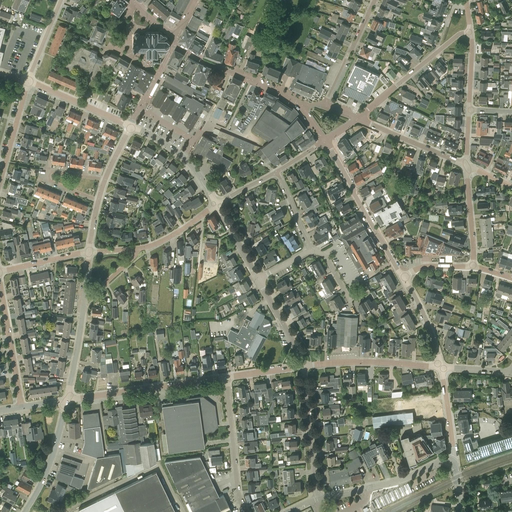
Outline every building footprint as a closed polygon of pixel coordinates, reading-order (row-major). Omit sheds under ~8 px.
[(20,0),(15,0),(12,8),(17,10),(20,0)] [(21,0),(17,9),(24,12),(29,0),(21,0)] [(117,0),(116,2),(112,0),(109,4),(113,7),(111,10),(116,13),(115,15),(116,16),(118,16),(119,16),(124,9),(125,9),(126,7),(126,6),(129,2),(125,0),(117,0)] [(153,0),(148,6),(164,19),(174,8),(175,5),(169,0),(165,5),(159,0),(153,0)] [(172,10),(170,15),(179,20),(189,0),(178,0),(173,10),(172,10)] [(359,7),(361,3),(355,1),(355,0),(354,0),(351,0),(350,3),(352,4),(350,7),(358,10),(358,9),(359,9),(360,7),(359,7)] [(382,0),(382,3),(387,5),(395,9),(398,3),(404,5),(405,0),(394,0),(393,0),(382,0)] [(444,0),(435,0),(435,2),(439,3),(438,6),(446,9),(447,5),(446,4),(447,2),(444,1),(444,0)] [(503,12),(509,10),(504,0),(499,2),(503,12)] [(478,23),(484,21),(482,14),(484,14),(483,10),(482,8),(483,7),(483,6),(481,1),(477,2),(478,8),(476,9),(476,12),(478,12),(479,15),(476,15),(478,23)] [(179,41),(184,44),(185,45),(186,45),(186,46),(187,47),(187,46),(188,47),(195,33),(203,20),(208,9),(207,8),(208,6),(204,4),(203,7),(203,6),(200,12),(197,17),(193,15),(189,21),(186,28),(179,41)] [(438,6),(437,9),(433,8),(432,11),(429,9),(428,12),(439,16),(440,14),(442,15),(443,12),(444,13),(446,9),(438,6)] [(376,14),(382,17),(384,13),(387,15),(389,11),(385,9),(385,10),(380,7),(376,14)] [(63,17),(71,20),(73,15),(76,16),(78,11),(70,8),(69,11),(66,10),(65,12),(63,17)] [(352,22),(356,15),(350,12),(343,8),(341,12),(346,15),(345,18),(352,22)] [(11,15),(0,10),(0,19),(9,22),(11,15)] [(439,29),(441,22),(436,20),(432,18),(432,20),(431,19),(433,15),(424,12),(422,18),(431,21),(430,26),(439,29)] [(41,17),(31,13),(29,18),(39,22),(41,17)] [(102,41),(107,29),(103,27),(104,24),(98,21),(99,20),(93,17),(90,24),(93,26),(95,25),(96,26),(91,36),(89,40),(80,36),(79,40),(87,43),(88,40),(91,41),(101,46),(103,45),(104,43),(103,41),(102,41)] [(384,21),(383,24),(374,19),(371,27),(376,29),(376,28),(380,30),(382,25),(388,26),(389,22),(384,21)] [(233,32),(236,24),(235,23),(234,26),(231,24),(224,38),(229,40),(233,32)] [(237,24),(236,24),(233,32),(239,35),(243,26),(237,23),(237,24)] [(337,25),(335,28),(346,33),(349,27),(341,23),(339,28),(338,27),(339,26),(337,25)] [(59,25),(57,32),(64,35),(67,28),(59,25)] [(321,28),(319,31),(330,37),(332,33),(321,28)] [(343,40),(346,33),(335,28),(334,30),(337,32),(335,36),(343,40)] [(434,43),(437,35),(431,33),(432,31),(426,29),(425,32),(424,32),(423,36),(425,36),(425,37),(428,38),(427,41),(428,41),(434,43)] [(161,63),(161,59),(162,59),(162,58),(163,57),(164,57),(164,56),(165,55),(166,55),(166,53),(166,52),(167,52),(168,51),(167,51),(167,50),(168,50),(167,49),(170,47),(171,46),(170,46),(170,43),(171,43),(170,42),(168,40),(168,39),(167,39),(167,37),(168,37),(167,37),(166,36),(166,35),(165,36),(164,36),(162,34),(162,33),(159,32),(159,31),(158,32),(153,32),(153,31),(153,32),(148,32),(147,31),(145,33),(147,35),(147,36),(144,36),(144,35),(143,35),(143,36),(140,36),(140,35),(139,35),(139,34),(140,34),(140,33),(139,34),(138,33),(139,32),(138,32),(136,32),(135,32),(136,33),(135,34),(134,33),(134,34),(134,35),(134,40),(134,43),(134,53),(135,53),(135,52),(139,52),(139,53),(140,53),(140,52),(143,52),(143,53),(144,53),(144,52),(147,52),(147,56),(146,57),(147,57),(147,60),(146,60),(147,61),(147,60),(152,60),(152,62),(152,63),(153,63),(155,63),(158,63),(160,63),(161,63)] [(329,40),(330,37),(319,31),(318,35),(329,40)] [(366,40),(376,45),(378,41),(383,44),(387,36),(376,31),(374,35),(369,33),(366,40)] [(54,39),(61,42),(64,35),(57,32),(54,39)] [(189,47),(200,54),(200,53),(209,38),(198,32),(189,47)] [(241,47),(247,49),(252,37),(246,34),(241,47)] [(423,38),(411,34),(409,40),(421,44),(423,38)] [(216,61),(222,62),(222,61),(223,55),(216,52),(220,42),(212,38),(204,55),(203,56),(216,61)] [(51,45),(59,48),(61,42),(54,39),(51,45)] [(330,40),(327,46),(328,47),(338,51),(340,49),(341,48),(342,46),(341,45),(333,41),(330,40)] [(410,42),(406,47),(410,51),(409,53),(416,59),(422,53),(420,50),(422,47),(418,44),(416,47),(415,46),(412,43),(412,44),(410,42)] [(225,51),(223,57),(225,58),(226,58),(225,61),(225,62),(229,63),(232,64),(234,65),(234,64),(235,61),(236,61),(237,57),(238,57),(239,54),(238,53),(239,51),(234,50),(236,45),(235,44),(229,43),(227,48),(228,48),(227,52),(225,51)] [(481,44),(481,51),(487,51),(487,55),(490,55),(490,51),(490,44),(481,44)] [(56,55),(59,48),(51,45),(48,52),(56,55)] [(98,63),(100,64),(103,59),(101,58),(99,57),(97,56),(97,55),(97,54),(96,54),(97,52),(92,49),(91,51),(89,49),(80,45),(79,46),(77,49),(76,48),(70,63),(68,62),(67,63),(65,67),(65,69),(73,72),(75,68),(89,75),(94,65),(95,62),(98,63)] [(360,49),(359,53),(360,53),(359,54),(367,58),(368,55),(369,56),(371,51),(372,50),(379,54),(381,49),(373,46),(371,50),(363,46),(361,50),(360,49)] [(328,47),(327,49),(329,50),(327,54),(328,54),(335,58),(338,51),(328,47)] [(392,51),(395,52),(402,54),(403,55),(404,50),(396,48),(394,47),(392,51)] [(180,61),(184,55),(175,50),(171,57),(168,63),(169,64),(167,67),(176,71),(178,69),(180,65),(178,64),(180,61)] [(104,58),(103,59),(100,64),(112,70),(118,57),(111,53),(110,55),(109,55),(109,53),(103,55),(103,56),(103,57),(104,58)] [(252,70),(257,72),(259,63),(260,60),(254,58),(255,55),(250,53),(248,60),(248,59),(245,68),(252,70)] [(402,54),(396,60),(398,62),(397,63),(405,71),(410,66),(408,64),(411,61),(405,55),(403,55),(402,54)] [(299,74),(303,64),(290,59),(287,57),(283,65),(284,65),(281,71),(282,72),(287,74),(287,75),(288,76),(289,76),(290,75),(295,77),(297,74),(299,74)] [(481,65),(487,65),(487,63),(491,63),(491,59),(487,58),(487,57),(481,57),(481,65)] [(116,66),(114,69),(117,70),(119,68),(120,69),(122,70),(121,72),(124,74),(125,72),(130,63),(126,61),(121,58),(116,67),(116,66)] [(188,58),(187,60),(183,68),(180,67),(177,72),(181,74),(182,72),(185,73),(186,72),(191,75),(198,63),(188,58)] [(453,58),(453,64),(459,64),(459,69),(463,70),(464,64),(462,64),(462,59),(453,58)] [(437,69),(435,71),(439,76),(442,74),(446,71),(444,68),(444,67),(439,61),(434,65),(437,69)] [(199,63),(195,72),(192,81),(204,86),(207,77),(208,77),(211,68),(199,63)] [(391,79),(396,75),(393,70),(395,68),(391,63),(387,66),(389,69),(387,71),(387,72),(386,73),(391,79)] [(137,77),(141,79),(138,85),(135,84),(133,89),(144,94),(146,90),(147,90),(154,75),(142,69),(141,69),(141,68),(131,64),(119,89),(129,94),(137,77)] [(304,64),(303,64),(299,74),(297,74),(295,77),(289,88),(304,94),(313,98),(314,96),(315,97),(316,95),(317,96),(318,95),(319,95),(322,89),(321,89),(327,74),(316,69),(304,64)] [(379,77),(378,75),(355,64),(347,81),(349,82),(348,85),(346,84),(343,91),(343,92),(342,96),(347,98),(348,94),(350,95),(364,102),(367,94),(370,95),(379,77)] [(281,75),(282,72),(281,71),(270,67),(269,67),(265,66),(262,73),(266,75),(266,76),(279,81),(280,78),(281,78),(281,77),(282,75),(281,75)] [(480,77),(486,78),(486,74),(492,74),(492,71),(493,71),(493,68),(486,67),(486,70),(480,69),(480,77)] [(439,76),(435,71),(433,69),(430,72),(437,80),(440,77),(439,76)] [(51,71),(48,78),(55,81),(58,74),(51,71)] [(174,78),(186,84),(190,79),(181,74),(177,72),(174,78)] [(427,75),(426,73),(422,77),(428,84),(432,81),(435,79),(430,74),(430,73),(427,75)] [(61,84),(64,77),(58,74),(55,81),(61,84)] [(174,78),(167,75),(165,80),(166,80),(163,85),(162,84),(160,88),(161,88),(161,89),(160,88),(151,103),(160,108),(160,109),(168,115),(169,113),(172,115),(171,116),(180,122),(181,121),(184,122),(184,124),(192,129),(193,128),(198,131),(214,103),(204,98),(205,96),(200,94),(193,91),(194,89),(186,84),(174,78)] [(217,75),(212,86),(216,88),(215,91),(219,93),(218,93),(217,96),(220,97),(223,90),(220,89),(223,83),(222,82),(223,78),(217,75)] [(502,84),(511,84),(511,80),(504,81),(504,75),(500,75),(500,84),(502,84)] [(68,87),(71,80),(64,77),(61,84),(68,87)] [(233,77),(232,79),(228,88),(227,87),(222,97),(228,100),(238,79),(233,77)] [(421,90),(424,88),(428,84),(422,77),(417,80),(418,81),(416,84),(421,90)] [(238,91),(242,81),(238,79),(228,100),(234,103),(239,92),(238,91)] [(75,90),(78,83),(71,80),(68,87),(75,90)] [(205,96),(208,90),(203,87),(200,94),(205,96)] [(401,89),(397,98),(402,100),(411,105),(416,95),(406,91),(401,89)] [(254,90),(251,95),(250,94),(248,95),(247,96),(248,97),(250,98),(250,99),(252,100),(250,104),(254,106),(259,94),(260,93),(254,90)] [(461,101),(462,94),(460,94),(460,91),(446,90),(446,95),(449,96),(449,97),(455,97),(455,101),(461,101)] [(249,114),(243,123),(241,122),(236,129),(243,133),(247,126),(254,117),(255,115),(258,116),(261,110),(262,110),(265,104),(272,107),(277,98),(276,97),(266,92),(263,96),(259,94),(254,106),(250,115),(249,114)] [(123,94),(117,106),(124,109),(127,103),(129,103),(130,101),(131,98),(123,94)] [(479,103),(486,103),(486,99),(492,100),(492,94),(486,94),(486,97),(479,96),(479,103)] [(46,100),(37,96),(34,104),(43,108),(44,105),(47,106),(49,102),(46,101),(46,100)] [(228,100),(222,97),(217,107),(223,110),(228,100)] [(272,107),(270,110),(282,118),(285,114),(288,116),(289,114),(291,111),(292,109),(289,107),(287,106),(288,105),(278,98),(277,98),(272,107)] [(426,108),(429,101),(424,99),(422,98),(419,105),(426,108)] [(384,110),(382,113),(380,112),(377,118),(386,122),(389,116),(387,115),(388,112),(395,115),(400,103),(391,99),(388,105),(386,104),(384,110)] [(451,108),(451,113),(455,114),(460,114),(461,107),(456,106),(456,103),(451,103),(451,104),(447,104),(447,108),(451,108)] [(39,116),(43,108),(34,104),(30,112),(39,116)] [(54,111),(52,116),(54,117),(55,118),(57,113),(61,115),(64,108),(58,105),(57,109),(55,108),(54,111)] [(223,110),(217,107),(213,116),(219,119),(223,110)] [(282,118),(270,110),(266,108),(252,130),(269,142),(262,147),(254,153),(261,156),(264,153),(267,157),(268,158),(274,154),(275,153),(274,152),(276,151),(278,154),(286,148),(284,146),(290,142),(289,141),(291,139),(305,129),(306,128),(307,128),(297,116),(296,115),(294,117),(289,114),(288,116),(285,114),(282,118)] [(66,118),(72,121),(75,113),(69,110),(66,118)] [(81,115),(75,113),(72,121),(77,123),(81,115)] [(406,114),(404,121),(400,120),(402,116),(398,114),(396,119),(397,120),(395,126),(401,129),(402,125),(405,126),(410,116),(406,114)] [(488,127),(489,120),(487,120),(487,117),(480,116),(480,120),(477,120),(477,127),(487,127),(488,127)] [(460,127),(460,120),(455,119),(455,117),(448,117),(447,120),(455,120),(454,127),(460,127)] [(84,126),(90,129),(93,121),(87,118),(84,126)] [(416,135),(419,129),(414,127),(416,123),(413,122),(414,121),(411,120),(408,125),(412,127),(410,132),(416,135)] [(90,129),(89,131),(90,132),(97,135),(100,128),(98,127),(99,123),(93,121),(92,125),(90,129)] [(33,124),(32,126),(27,124),(25,131),(30,133),(33,133),(34,130),(36,131),(38,125),(33,124)] [(106,126),(102,134),(106,136),(104,138),(105,139),(101,148),(102,149),(108,151),(110,146),(107,144),(108,140),(107,139),(108,137),(112,129),(106,126)] [(431,142),(434,134),(431,133),(433,129),(430,128),(428,132),(427,132),(425,138),(427,139),(426,140),(431,142)] [(114,139),(117,131),(112,129),(108,137),(114,139)] [(242,148),(252,152),(255,145),(245,140),(220,130),(217,138),(210,135),(209,138),(204,135),(199,143),(222,156),(226,142),(231,144),(242,148)] [(362,130),(356,134),(360,140),(365,136),(362,130)] [(304,150),(316,142),(309,131),(303,135),(294,142),(294,141),(290,143),(295,150),(298,147),(297,145),(299,143),(304,150)] [(437,143),(440,137),(439,137),(441,133),(438,132),(436,136),(434,134),(431,142),(435,144),(435,142),(437,143)] [(360,140),(356,134),(350,138),(354,144),(360,140)] [(449,150),(452,142),(449,141),(451,137),(448,136),(446,140),(446,139),(443,146),(445,147),(445,148),(449,150)] [(23,137),(22,141),(21,140),(20,144),(21,144),(29,147),(29,146),(31,146),(32,146),(33,141),(31,141),(31,139),(23,137)] [(485,147),(489,148),(493,139),(493,138),(480,137),(479,145),(485,145),(485,147)] [(346,154),(348,157),(349,156),(355,152),(351,146),(354,144),(350,138),(347,140),(346,138),(340,141),(340,142),(337,144),(339,146),(340,146),(345,152),(344,153),(345,154),(346,154)] [(500,142),(493,139),(489,148),(488,149),(490,150),(493,145),(490,144),(491,143),(495,145),(495,144),(498,146),(500,142)] [(131,146),(132,146),(129,152),(135,155),(137,149),(139,149),(142,143),(134,140),(131,146)] [(455,151),(458,145),(457,145),(459,141),(456,140),(454,143),(452,142),(449,150),(453,151),(453,150),(455,151)] [(393,144),(386,142),(384,147),(381,146),(377,145),(375,151),(381,153),(382,152),(389,154),(393,144)] [(222,156),(199,143),(194,153),(203,158),(205,156),(206,157),(208,153),(214,157),(210,163),(215,166),(214,167),(218,169),(219,168),(219,170),(223,172),(225,168),(228,169),(232,161),(222,156)] [(154,150),(147,146),(146,149),(143,147),(140,152),(137,158),(142,161),(145,155),(145,154),(150,157),(149,158),(152,160),(153,158),(154,156),(152,155),(154,150)] [(19,149),(18,153),(17,157),(24,159),(23,162),(27,163),(28,160),(29,156),(35,157),(36,151),(30,150),(26,149),(25,151),(19,149)] [(38,161),(46,162),(47,156),(47,152),(43,151),(43,155),(40,155),(39,157),(36,156),(35,161),(38,162),(38,161)] [(286,154),(279,158),(281,161),(282,164),(289,159),(288,159),(292,156),(289,151),(285,154),(286,154)] [(415,154),(407,151),(404,158),(403,160),(406,161),(405,165),(409,166),(410,163),(411,163),(412,161),(415,154)] [(480,151),(475,160),(482,163),(484,157),(486,154),(483,153),(480,151)] [(166,158),(160,154),(155,160),(153,158),(152,160),(150,163),(154,166),(157,161),(162,165),(166,158)] [(277,159),(274,154),(268,158),(269,160),(273,163),(277,159)] [(357,161),(348,167),(351,173),(352,173),(353,175),(360,171),(359,169),(361,167),(360,166),(365,163),(368,162),(364,154),(361,156),(361,157),(362,157),(356,160),(357,161)] [(487,155),(486,158),(484,157),(482,163),(488,166),(492,157),(487,155)] [(323,156),(318,159),(319,160),(314,162),(315,165),(311,167),(315,174),(320,171),(318,168),(322,166),(327,163),(323,156)] [(502,165),(499,171),(505,174),(507,169),(510,171),(511,166),(511,161),(508,160),(510,158),(506,156),(505,160),(502,165)] [(88,165),(87,169),(88,169),(94,170),(95,161),(95,159),(94,158),(93,158),(93,161),(89,160),(88,165)] [(422,168),(424,160),(418,159),(416,167),(417,167),(416,173),(420,174),(420,172),(423,173),(424,168),(422,168)] [(493,168),(499,171),(502,165),(500,164),(501,161),(497,159),(493,168)] [(428,166),(426,169),(430,170),(432,167),(435,169),(436,167),(437,163),(430,160),(428,166)] [(124,162),(121,169),(129,172),(128,174),(135,176),(136,174),(133,173),(133,171),(137,172),(140,165),(131,161),(130,165),(124,162)] [(363,172),(354,177),(356,181),(358,185),(368,179),(367,177),(372,174),(373,175),(382,170),(382,169),(379,164),(377,161),(375,163),(368,166),(368,167),(362,170),(363,172)] [(252,173),(249,165),(248,166),(246,162),(239,165),(241,169),(239,169),(242,177),(252,173)] [(165,178),(169,174),(168,173),(170,171),(173,173),(177,168),(171,163),(167,168),(164,166),(159,172),(162,175),(161,176),(164,178),(165,178)] [(299,169),(303,177),(307,174),(309,179),(314,176),(308,164),(305,165),(299,169)] [(411,177),(411,178),(413,169),(407,167),(405,176),(411,177)] [(24,178),(25,173),(14,170),(12,177),(15,178),(14,181),(27,185),(28,179),(24,178)] [(182,173),(181,174),(179,171),(169,181),(173,185),(177,182),(178,183),(178,184),(179,186),(180,186),(182,184),(187,180),(182,173)] [(451,171),(449,183),(458,185),(460,173),(451,171)] [(288,175),(291,181),(294,180),(295,182),(298,189),(305,186),(301,179),(298,180),(297,178),(296,179),(293,172),(290,174),(290,173),(288,174),(288,175)] [(118,178),(117,181),(118,181),(118,182),(124,184),(125,182),(128,183),(126,188),(127,189),(128,189),(131,190),(135,191),(138,192),(139,188),(136,187),(137,185),(132,184),(134,179),(130,178),(127,177),(121,174),(119,178),(118,178)] [(436,184),(443,186),(445,178),(438,176),(437,181),(436,184)] [(225,179),(217,184),(224,194),(232,189),(225,179)] [(364,196),(371,192),(370,191),(373,189),(375,193),(384,188),(381,184),(377,186),(373,181),(366,185),(360,188),(364,196)] [(416,183),(410,182),(407,192),(414,193),(416,183)] [(8,190),(14,192),(13,195),(19,196),(21,190),(19,189),(21,185),(17,184),(17,185),(10,183),(8,190)] [(334,187),(335,188),(331,190),(333,192),(331,193),(334,199),(339,196),(338,193),(345,189),(341,183),(337,185),(336,183),(334,185),(334,187)] [(177,201),(171,205),(173,209),(177,207),(184,203),(184,202),(189,199),(187,196),(189,195),(195,192),(195,191),(196,191),(191,184),(191,185),(191,184),(190,184),(185,188),(185,189),(180,193),(179,191),(173,196),(177,201)] [(37,187),(34,193),(40,195),(43,188),(37,185),(37,187)] [(301,202),(309,198),(307,195),(309,193),(308,191),(309,190),(307,186),(301,190),(303,194),(298,196),(301,202)] [(116,187),(114,194),(119,196),(119,197),(124,198),(127,189),(126,188),(122,187),(122,189),(116,187)] [(43,188),(40,195),(46,198),(49,190),(43,188)] [(276,189),(267,188),(265,199),(260,198),(259,202),(269,204),(269,201),(274,201),(276,189)] [(49,190),(46,198),(51,200),(54,192),(49,190)] [(60,195),(54,192),(51,200),(50,203),(49,205),(49,206),(48,207),(54,209),(52,213),(55,214),(59,205),(56,204),(60,195)] [(252,195),(246,198),(249,204),(248,205),(252,212),(257,209),(253,203),(256,202),(252,195)] [(5,204),(12,206),(12,204),(17,206),(18,202),(26,205),(27,199),(20,197),(14,196),(13,199),(6,197),(6,200),(4,200),(4,203),(5,204)] [(65,197),(62,204),(68,206),(70,199),(65,197)] [(202,203),(199,197),(191,201),(194,206),(194,208),(202,203)] [(316,197),(310,200),(309,198),(301,202),(305,211),(315,206),(319,203),(316,197)] [(70,199),(68,206),(73,208),(76,201),(70,199)] [(110,209),(116,211),(117,207),(123,208),(124,205),(126,205),(127,201),(126,201),(119,199),(118,203),(112,201),(110,209)] [(170,226),(176,222),(171,216),(175,213),(172,210),(173,209),(171,205),(170,203),(168,199),(163,202),(165,206),(169,213),(164,216),(170,226)] [(377,200),(370,204),(373,210),(381,206),(377,200)] [(398,218),(405,214),(407,213),(404,208),(402,209),(397,200),(374,213),(375,214),(374,214),(381,226),(381,225),(382,227),(398,218)] [(47,211),(48,207),(49,206),(49,205),(50,203),(47,201),(45,204),(46,205),(45,206),(43,205),(41,211),(40,211),(40,212),(40,213),(45,215),(47,211)] [(79,210),(82,203),(76,201),(73,208),(79,210)] [(194,206),(191,201),(190,201),(183,205),(186,211),(194,206)] [(82,203),(79,210),(76,218),(74,221),(77,223),(81,223),(83,219),(84,217),(81,214),(82,212),(84,213),(87,206),(82,203)] [(352,209),(349,203),(345,205),(343,206),(342,204),(337,207),(339,212),(342,210),(344,214),(352,209)] [(308,221),(315,217),(314,214),(318,211),(315,206),(305,211),(304,212),(305,215),(304,215),(308,221)] [(456,214),(462,213),(462,206),(456,206),(448,206),(449,213),(456,213),(456,214)] [(182,215),(177,207),(173,209),(178,218),(182,215)] [(1,217),(9,219),(9,218),(13,219),(14,215),(16,216),(20,217),(22,212),(18,211),(11,209),(10,212),(3,210),(1,217)] [(274,211),(268,214),(270,218),(272,217),(277,225),(281,222),(280,220),(285,217),(281,210),(275,214),(274,211)] [(157,233),(164,229),(162,224),(164,223),(162,218),(163,218),(159,212),(155,214),(158,220),(152,223),(155,227),(157,233)] [(108,216),(106,225),(114,227),(115,223),(124,225),(125,222),(127,222),(128,218),(126,218),(126,216),(112,213),(111,217),(108,216)] [(407,218),(405,214),(398,218),(400,221),(398,222),(385,229),(389,235),(392,233),(401,228),(400,226),(403,225),(401,221),(407,218)] [(214,215),(208,219),(210,223),(214,229),(217,227),(220,225),(214,215)] [(344,236),(343,237),(345,241),(347,245),(345,247),(357,269),(359,272),(369,266),(368,263),(374,259),(381,255),(379,251),(378,252),(365,231),(366,230),(357,215),(350,218),(346,220),(346,221),(337,226),(339,230),(341,234),(343,233),(344,236)] [(321,217),(317,220),(315,217),(308,221),(311,227),(316,224),(318,227),(324,223),(321,217)] [(142,225),(143,228),(138,229),(138,232),(140,239),(147,237),(146,231),(148,231),(147,224),(148,224),(147,220),(142,221),(143,225),(142,225)] [(426,233),(429,223),(423,221),(420,231),(426,233)] [(319,243),(328,238),(325,234),(332,230),(328,222),(315,229),(318,233),(314,235),(319,243)] [(15,231),(14,225),(6,223),(7,229),(0,229),(0,230),(1,237),(11,236),(10,232),(15,231)] [(491,224),(480,225),(481,232),(491,231),(491,224)] [(442,232),(450,235),(448,242),(462,246),(465,238),(452,234),(453,230),(443,227),(442,232)] [(404,229),(402,230),(401,228),(392,233),(394,237),(395,237),(405,231),(404,229)] [(340,238),(341,234),(339,230),(336,231),(337,234),(332,237),(334,241),(340,238)] [(491,231),(481,232),(482,239),(492,238),(491,231)] [(413,253),(421,253),(421,246),(422,246),(426,234),(421,232),(418,242),(417,242),(413,242),(413,244),(406,244),(405,254),(413,254),(413,253)] [(132,233),(122,234),(122,241),(130,240),(130,241),(133,240),(132,233)] [(186,245),(185,255),(191,256),(192,245),(198,241),(196,237),(195,237),(193,233),(187,237),(190,242),(188,243),(187,241),(186,242),(186,245)] [(299,246),(293,236),(290,237),(288,233),(281,237),(285,244),(287,243),(291,250),(299,246)] [(459,255),(462,248),(443,241),(427,234),(422,249),(422,254),(459,255)] [(68,245),(67,238),(64,239),(63,235),(60,236),(63,247),(68,245)] [(261,254),(267,250),(265,246),(271,243),(267,237),(261,240),(263,243),(257,247),(261,254)] [(482,246),(493,245),(492,238),(482,239),(482,246)] [(208,259),(215,260),(216,244),(217,239),(210,239),(210,240),(206,240),(206,243),(205,243),(205,248),(204,261),(207,261),(208,259)] [(52,249),(50,241),(44,243),(45,251),(52,249)] [(3,250),(5,259),(13,258),(11,248),(14,248),(13,242),(6,243),(7,249),(3,250)] [(20,255),(21,256),(29,254),(26,242),(20,243),(21,247),(19,247),(20,255)] [(484,260),(492,259),(492,258),(493,258),(493,255),(497,254),(498,256),(499,256),(501,251),(500,251),(501,249),(483,250),(484,253),(483,253),(484,260)] [(267,266),(276,261),(274,257),(277,256),(274,250),(266,254),(268,258),(264,260),(267,266)] [(499,263),(499,265),(505,267),(507,259),(508,256),(502,254),(503,252),(501,251),(499,256),(497,262),(499,263)] [(236,263),(233,257),(229,259),(224,252),(219,254),(224,262),(227,267),(222,269),(224,272),(232,268),(232,267),(231,266),(236,263)] [(380,262),(384,260),(381,255),(374,259),(374,260),(369,263),(373,270),(379,267),(377,264),(380,262)] [(315,270),(322,266),(319,260),(310,265),(310,267),(313,271),(315,270)] [(234,281),(243,276),(240,269),(238,266),(232,269),(228,271),(234,281)] [(322,266),(315,270),(317,274),(315,275),(318,280),(316,281),(321,278),(323,277),(326,275),(325,272),(322,266)] [(77,268),(67,267),(67,273),(63,273),(63,277),(73,278),(73,275),(76,275),(77,268)] [(50,281),(48,271),(43,272),(45,282),(48,281),(49,284),(52,284),(51,280),(50,281)] [(45,282),(43,272),(36,274),(39,283),(42,282),(43,286),(45,285),(45,282)] [(392,280),(389,274),(383,277),(380,273),(374,276),(371,279),(372,282),(376,280),(378,282),(383,280),(385,284),(392,280)] [(29,276),(31,285),(36,284),(37,287),(39,287),(39,283),(36,274),(29,276)] [(138,275),(131,280),(137,289),(140,287),(138,284),(142,281),(141,278),(138,275)] [(21,285),(26,284),(25,276),(18,278),(19,285),(21,285)] [(427,276),(425,284),(441,289),(443,281),(436,279),(427,276)] [(453,288),(453,292),(458,292),(465,293),(465,282),(461,282),(461,278),(453,277),(453,288)] [(74,289),(75,281),(66,280),(66,278),(59,278),(59,281),(66,282),(65,285),(62,285),(61,287),(65,288),(74,289)] [(329,278),(325,280),(322,282),(325,287),(332,283),(329,278)] [(476,285),(476,278),(466,278),(466,293),(470,293),(471,285),(476,285)] [(277,284),(281,290),(285,287),(287,290),(293,287),(290,281),(287,283),(285,279),(277,284)] [(492,281),(485,279),(483,284),(482,287),(487,289),(486,294),(485,299),(488,300),(490,296),(492,290),(489,289),(490,287),(492,281)] [(392,280),(385,284),(388,289),(383,291),(387,298),(393,294),(390,290),(396,287),(392,280)] [(241,293),(244,291),(240,284),(239,281),(227,288),(230,294),(236,291),(234,288),(235,288),(237,292),(237,291),(236,292),(238,295),(241,294),(241,293)] [(250,288),(246,281),(240,284),(244,291),(250,288)] [(335,289),(332,283),(325,287),(321,289),(325,295),(324,295),(326,298),(333,294),(331,291),(335,289)] [(505,286),(499,284),(496,291),(495,294),(501,296),(502,293),(505,286)] [(18,285),(11,287),(12,294),(19,293),(18,288),(22,288),(21,285),(18,285)] [(502,293),(501,296),(507,298),(508,295),(510,288),(505,286),(502,293)] [(120,288),(113,293),(117,298),(121,303),(122,304),(123,304),(125,303),(125,301),(127,299),(123,294),(120,288)] [(257,300),(253,293),(251,290),(240,296),(241,297),(240,297),(239,296),(237,297),(240,302),(243,301),(244,301),(247,305),(251,303),(257,300)] [(442,295),(428,290),(425,299),(438,303),(439,304),(442,295)] [(287,302),(288,302),(291,299),(293,302),(301,298),(298,293),(294,294),(292,291),(284,296),(287,302)] [(344,305),(338,296),(336,297),(334,294),(325,299),(327,304),(331,302),(336,310),(344,305)] [(391,303),(393,301),(395,305),(403,301),(400,295),(397,297),(395,294),(388,298),(391,303)] [(364,302),(369,309),(371,308),(373,311),(378,308),(374,300),(371,301),(369,299),(364,302)] [(403,301),(395,305),(397,309),(395,310),(398,315),(405,311),(403,308),(406,306),(403,301)] [(368,315),(366,311),(369,309),(364,302),(359,305),(360,306),(357,308),(363,318),(368,315)] [(21,305),(14,306),(16,313),(24,312),(25,312),(25,311),(24,307),(26,307),(25,304),(21,305)] [(291,308),(295,314),(300,312),(301,314),(309,310),(306,305),(304,306),(299,308),(296,304),(291,308)] [(455,304),(453,312),(460,314),(462,307),(455,304)] [(72,313),(72,308),(63,306),(62,310),(59,310),(59,312),(62,313),(62,312),(67,312),(66,316),(71,316),(72,313)] [(92,307),(91,315),(100,316),(100,308),(92,307)] [(247,353),(244,354),(244,357),(248,356),(254,360),(266,338),(266,337),(271,328),(270,325),(269,323),(269,322),(269,321),(263,318),(264,314),(256,310),(253,316),(251,321),(246,318),(238,333),(231,329),(228,334),(227,335),(228,341),(225,339),(226,347),(228,346),(229,347),(231,345),(231,344),(231,342),(246,350),(248,351),(247,353)] [(396,324),(403,320),(405,323),(412,319),(408,313),(406,310),(393,318),(396,324)] [(435,319),(441,321),(443,321),(444,318),(449,320),(451,313),(444,310),(443,314),(437,311),(435,319)] [(336,339),(336,344),(340,344),(344,345),(344,346),(350,346),(350,345),(350,335),(356,335),(358,317),(345,316),(337,315),(337,324),(336,329),(336,334),(339,334),(338,339),(336,339)] [(23,317),(17,318),(18,326),(28,324),(29,323),(29,321),(29,319),(24,320),(23,317)] [(298,321),(301,327),(307,324),(310,322),(308,318),(304,320),(303,318),(298,321)] [(383,327),(390,328),(385,319),(378,323),(380,327),(382,326),(383,326),(383,327)] [(412,327),(415,325),(412,319),(405,323),(408,329),(406,331),(407,334),(414,330),(412,327)] [(90,329),(97,330),(97,327),(103,327),(104,321),(97,320),(97,323),(91,322),(90,329)] [(56,324),(56,327),(70,329),(71,322),(67,321),(64,321),(64,325),(60,324),(60,325),(56,324)] [(28,324),(18,326),(19,333),(26,332),(25,327),(30,326),(29,323),(28,324)] [(448,330),(444,342),(446,342),(444,346),(445,346),(447,347),(447,348),(448,350),(449,350),(450,350),(449,352),(450,352),(453,343),(454,339),(452,338),(454,332),(449,330),(451,326),(448,325),(447,329),(448,330)] [(56,327),(54,327),(53,329),(59,330),(58,332),(63,332),(62,335),(68,336),(70,329),(56,327)] [(456,333),(456,335),(468,338),(471,331),(460,328),(457,328),(456,333)] [(34,329),(27,331),(27,334),(28,338),(35,336),(34,329)] [(90,329),(89,336),(91,336),(91,340),(101,341),(102,335),(96,334),(97,330),(90,329)] [(327,345),(336,345),(336,344),(336,339),(338,339),(339,334),(336,334),(336,329),(328,329),(327,338),(327,345)] [(505,333),(503,335),(505,336),(511,341),(511,339),(511,334),(508,331),(509,331),(506,329),(504,332),(505,333)] [(369,350),(370,339),(366,339),(366,335),(360,334),(359,346),(362,346),(362,350),(369,350)] [(54,340),(54,336),(47,335),(46,339),(51,340),(50,346),(53,346),(57,347),(58,341),(54,340)] [(313,335),(306,335),(306,338),(310,338),(310,344),(316,344),(317,337),(313,336),(313,335)] [(501,341),(507,346),(511,341),(505,336),(501,341)] [(383,350),(383,341),(380,341),(380,338),(378,338),(373,337),(373,338),(372,347),(376,348),(375,350),(383,351),(383,350)] [(416,337),(408,337),(408,343),(403,343),(402,351),(402,354),(410,354),(410,350),(415,350),(416,337)] [(389,351),(396,352),(396,348),(399,348),(400,339),(394,338),(393,342),(390,342),(389,350),(389,351)] [(457,344),(453,343),(450,352),(450,353),(452,354),(453,353),(456,354),(458,348),(461,349),(463,343),(458,341),(457,344)] [(497,346),(503,351),(507,346),(501,341),(497,346)] [(23,353),(30,351),(32,351),(32,349),(31,344),(28,344),(21,345),(23,353)] [(487,346),(487,353),(487,359),(487,360),(490,360),(490,359),(495,359),(494,353),(502,353),(493,346),(487,346)] [(65,356),(66,348),(60,347),(59,353),(50,352),(49,356),(51,356),(59,357),(59,355),(65,356)] [(468,358),(475,359),(476,351),(476,349),(472,348),(472,350),(468,350),(468,358)] [(106,373),(105,359),(105,356),(101,356),(101,351),(92,350),(92,362),(100,362),(100,372),(98,372),(97,376),(97,378),(106,377),(106,373)] [(25,365),(31,364),(31,360),(34,360),(34,357),(39,356),(38,352),(38,353),(31,354),(31,356),(23,357),(25,365)] [(218,367),(225,366),(224,360),(223,354),(216,355),(216,354),(213,354),(213,361),(216,360),(217,361),(218,367)] [(242,357),(244,357),(244,354),(235,355),(236,364),(243,363),(242,357)] [(203,369),(212,368),(211,361),(210,361),(209,355),(202,356),(203,363),(202,363),(203,369)] [(166,356),(166,361),(164,361),(160,362),(161,370),(162,370),(163,375),(170,374),(168,365),(168,364),(171,364),(170,356),(166,356)] [(183,372),(182,365),(180,366),(180,363),(180,359),(173,360),(174,360),(174,358),(171,359),(171,363),(174,363),(174,367),(175,367),(176,373),(183,372)] [(189,370),(197,369),(196,363),(197,363),(197,358),(191,359),(192,363),(188,364),(189,370)] [(65,360),(58,359),(58,363),(50,362),(50,363),(48,363),(48,365),(49,365),(49,366),(54,366),(63,368),(65,360)] [(26,372),(32,371),(32,367),(41,366),(42,362),(31,364),(25,365),(26,372)] [(122,365),(122,369),(118,369),(119,375),(120,375),(121,381),(128,380),(128,374),(130,374),(128,364),(122,365)] [(135,379),(142,377),(140,366),(139,366),(139,365),(136,366),(137,367),(136,367),(137,369),(134,369),(134,372),(135,379)] [(56,374),(62,375),(63,368),(54,366),(53,373),(56,373),(56,374)] [(156,375),(156,370),(154,370),(154,366),(150,366),(150,370),(148,371),(149,377),(156,375)] [(81,379),(88,380),(89,375),(95,377),(96,376),(97,376),(98,372),(97,372),(97,371),(90,370),(89,372),(83,371),(81,379)] [(366,385),(366,377),(365,377),(365,373),(357,374),(358,385),(366,385)] [(433,384),(431,373),(424,375),(415,377),(417,387),(426,385),(433,384)] [(343,374),(344,381),(347,380),(348,384),(352,384),(352,380),(351,380),(351,374),(343,374)] [(379,383),(379,389),(384,389),(384,390),(392,390),(393,382),(387,381),(388,374),(379,374),(379,383)] [(412,377),(412,374),(401,376),(403,385),(413,383),(412,377)] [(320,377),(320,383),(327,383),(327,386),(334,386),(334,382),(335,382),(335,378),(328,378),(328,376),(320,377)] [(57,392),(56,385),(52,386),(52,382),(56,381),(56,378),(49,379),(48,380),(49,386),(51,393),(57,392)] [(279,384),(282,384),(283,390),(283,391),(286,390),(286,389),(291,389),(291,385),(291,382),(290,382),(290,380),(285,381),(285,380),(271,382),(272,388),(276,388),(276,386),(279,386),(279,384)] [(267,386),(266,382),(260,383),(261,394),(262,394),(265,393),(265,397),(268,396),(269,401),(273,400),(272,395),(269,395),(268,386),(267,386)] [(511,387),(509,388),(508,382),(502,383),(503,389),(502,389),(503,400),(511,398),(511,387)] [(258,395),(261,394),(260,383),(253,384),(254,391),(251,392),(253,403),(253,406),(259,405),(258,395)] [(44,394),(42,387),(40,388),(39,384),(35,385),(36,388),(37,395),(44,394)] [(42,387),(44,394),(51,393),(49,386),(46,387),(46,384),(42,384),(42,387)] [(29,389),(30,396),(37,395),(36,388),(33,389),(32,385),(29,386),(29,389)] [(238,386),(240,396),(241,396),(242,402),(251,401),(250,389),(245,390),(244,386),(238,386)] [(453,401),(461,401),(471,401),(471,391),(461,391),(453,391),(453,401)] [(328,393),(321,393),(322,402),(329,401),(329,403),(333,403),(333,397),(328,397),(328,393)] [(286,394),(281,395),(283,406),(287,406),(287,403),(293,402),(292,394),(286,394)] [(172,401),(161,403),(162,406),(167,442),(162,442),(164,451),(168,450),(168,451),(204,446),(202,434),(213,432),(216,428),(213,406),(202,397),(187,399),(185,402),(173,404),(172,401)] [(397,413),(372,416),(373,427),(391,425),(414,422),(412,406),(406,407),(406,401),(395,402),(397,413)] [(151,404),(139,406),(140,416),(141,416),(141,418),(151,417),(152,419),(155,419),(154,414),(153,414),(151,404)] [(324,417),(331,416),(330,413),(340,413),(339,404),(329,405),(329,408),(326,408),(326,410),(323,410),(324,417)] [(241,414),(247,413),(250,412),(250,408),(250,405),(246,405),(247,406),(240,407),(241,414)] [(115,442),(106,443),(107,449),(111,449),(111,450),(124,448),(126,464),(126,468),(127,471),(128,476),(134,473),(143,468),(156,461),(156,460),(160,460),(159,448),(156,448),(154,448),(154,442),(140,444),(140,442),(137,426),(134,407),(115,409),(118,424),(118,430),(117,430),(118,440),(115,441),(115,442)] [(294,416),(294,408),(288,409),(287,407),(282,408),(282,413),(287,412),(288,417),(294,416)] [(267,414),(268,422),(276,421),(275,417),(270,417),(270,416),(270,413),(271,408),(267,414)] [(108,411),(110,425),(118,424),(115,409),(108,411)] [(462,414),(458,414),(458,420),(468,419),(467,410),(465,409),(462,409),(462,414)] [(84,442),(81,452),(97,457),(96,457),(87,487),(90,488),(122,473),(119,454),(103,456),(104,454),(98,412),(83,414),(83,419),(84,442)] [(268,423),(268,422),(267,414),(259,415),(254,415),(254,419),(257,419),(257,425),(268,424),(268,423)] [(242,419),(242,426),(248,426),(248,428),(252,428),(252,425),(251,418),(248,419),(242,419)] [(4,428),(5,428),(8,428),(8,431),(12,430),(10,419),(3,420),(4,428)] [(431,423),(431,429),(442,428),(441,422),(435,423),(435,420),(428,420),(429,424),(431,423)] [(21,426),(22,434),(27,434),(27,439),(43,437),(42,432),(41,432),(40,426),(30,427),(29,422),(21,423),(21,426)] [(331,424),(324,425),(325,434),(339,432),(338,426),(336,427),(336,422),(331,423),(331,424)] [(70,437),(80,436),(79,423),(69,423),(70,437)] [(289,424),(284,425),(285,432),(285,436),(290,436),(290,432),(296,431),(295,424),(289,424)] [(468,424),(459,425),(460,431),(465,431),(465,434),(472,433),(472,430),(469,430),(468,424)] [(146,425),(137,426),(140,442),(144,441),(143,436),(147,435),(146,425)] [(248,432),(243,432),(244,439),(249,439),(249,440),(254,439),(257,439),(256,431),(255,431),(255,428),(252,428),(248,428),(248,432)] [(353,435),(352,437),(354,438),(361,440),(364,431),(355,428),(355,429),(353,435)] [(432,435),(430,435),(431,438),(436,437),(437,437),(436,434),(442,434),(442,428),(431,429),(432,435)] [(470,437),(462,439),(466,451),(465,452),(467,459),(511,444),(511,433),(478,445),(477,440),(472,441),(470,437)] [(416,460),(434,452),(421,434),(410,439),(408,435),(401,437),(410,465),(417,462),(416,460)] [(444,436),(437,437),(436,437),(437,442),(433,444),(434,447),(436,452),(446,447),(444,436)] [(326,441),(327,449),(333,448),(335,448),(336,452),(348,451),(348,447),(337,448),(337,443),(337,437),(332,438),(332,441),(326,441)] [(247,445),(244,445),(245,452),(250,452),(255,451),(258,451),(257,447),(257,441),(247,442),(247,445)] [(297,448),(297,441),(285,442),(285,445),(289,445),(290,448),(290,451),(295,450),(294,448),(297,448)] [(375,442),(370,445),(375,455),(380,453),(383,460),(389,457),(387,452),(388,451),(387,449),(386,450),(382,443),(377,446),(375,442)] [(329,472),(328,472),(329,475),(330,475),(331,487),(352,482),(353,482),(363,480),(361,473),(360,473),(357,467),(362,464),(355,449),(353,445),(352,445),(349,447),(348,452),(351,460),(345,463),(345,464),(344,465),(345,468),(344,468),(329,470),(329,472)] [(373,456),(375,455),(370,445),(369,445),(371,449),(361,453),(368,467),(376,463),(373,456)] [(222,463),(221,456),(220,456),(219,449),(208,450),(209,457),(209,461),(207,461),(207,462),(205,463),(207,467),(207,466),(207,467),(209,467),(215,466),(215,464),(222,463)] [(250,458),(246,458),(246,466),(252,465),(252,468),(259,467),(261,467),(261,463),(255,464),(255,460),(255,456),(250,457),(250,458)] [(328,457),(329,465),(335,464),(335,466),(341,465),(341,466),(343,466),(342,464),(343,464),(345,459),(340,460),(340,459),(335,460),(335,456),(328,457)] [(56,478),(55,478),(70,484),(77,487),(81,489),(84,480),(80,478),(73,476),(75,469),(79,470),(81,463),(63,457),(58,471),(56,478)] [(231,511),(223,494),(219,496),(199,457),(164,462),(178,492),(182,490),(192,511),(231,511)] [(301,494),(300,482),(294,483),(293,469),(283,471),(284,484),(288,483),(289,496),(298,495),(298,494),(301,494)] [(247,471),(248,478),(253,478),(253,480),(257,480),(259,480),(258,470),(253,471),(252,471),(247,471)] [(27,494),(32,485),(25,482),(26,479),(28,480),(30,474),(24,471),(20,479),(16,488),(27,494)] [(78,509),(79,511),(175,511),(156,472),(78,509)] [(494,485),(493,479),(483,481),(484,486),(488,485),(488,487),(494,485)] [(254,483),(248,483),(249,491),(255,490),(255,486),(259,486),(259,482),(254,483)] [(56,504),(59,495),(62,496),(66,487),(57,483),(54,490),(51,489),(47,500),(56,504)] [(372,511),(413,493),(409,484),(370,501),(372,507),(371,508),(372,511)] [(13,503),(16,496),(12,494),(14,491),(3,485),(0,490),(4,493),(2,497),(13,503)] [(271,508),(278,504),(276,499),(279,497),(276,492),(275,490),(272,492),(273,494),(272,494),(273,495),(267,498),(269,501),(268,502),(271,508)] [(262,511),(265,511),(263,508),(265,507),(262,501),(265,500),(263,497),(258,499),(259,503),(254,505),(257,511),(262,511)] [(479,504),(478,504),(478,508),(480,508),(480,509),(491,507),(494,507),(493,506),(498,506),(497,501),(494,502),(494,500),(490,501),(490,499),(483,499),(483,498),(480,499),(480,500),(479,500),(479,504)]
